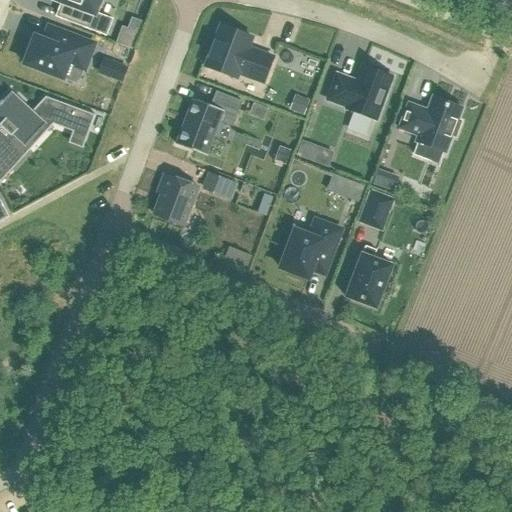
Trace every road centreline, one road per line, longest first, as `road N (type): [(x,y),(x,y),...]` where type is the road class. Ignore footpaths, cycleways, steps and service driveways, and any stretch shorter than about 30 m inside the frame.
road 1 (residential): [(109,232),(376,347)]
road 2 (residential): [(0,482),(20,471),(109,232)]
road 3 (residential): [(109,232),(194,0)]
road 4 (residential): [(253,0),(357,25),(470,76)]
